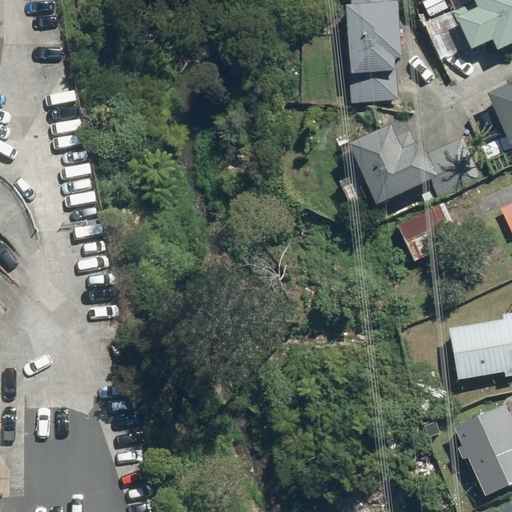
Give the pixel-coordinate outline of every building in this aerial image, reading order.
[(350,0),(351,10),(342,11),(350,108),(401,103),(397,64),(400,64),(395,8),(392,8),(391,0),(350,0)] [(450,16),(468,56),(488,47),(493,57),(511,48),(511,0),(468,0),(471,7),(450,16)] [(504,90),(483,100),(507,150),(511,148),(511,81),(502,86),(504,90)] [(388,131),(343,152),(371,213),(414,193),(422,208),(481,181),(462,140),(424,158),(417,145),(414,147),(408,134),(392,141),(388,131)] [(456,208),(462,223),(489,211),(483,196),(456,208)] [(394,225),(411,265),(459,245),(441,205),(394,225)] [(511,205),(499,212),(511,237),(511,205)] [(501,324),(446,333),(454,385),(503,377),(504,381),(511,379),(511,316),(500,319),(501,324)] [(511,429),(503,409),(451,433),(460,451),(456,453),(460,462),(464,461),(483,501),(511,487),(511,429)]
